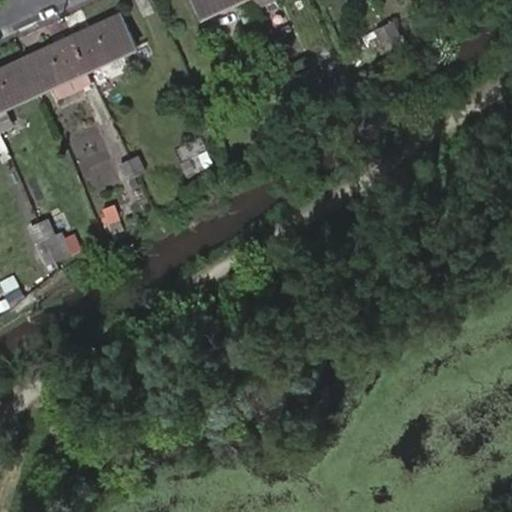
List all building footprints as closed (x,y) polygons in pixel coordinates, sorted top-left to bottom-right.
[(193,0),(201,15),(234,0),(193,0)] [(252,0),(258,13),(286,0),(252,0)] [(87,68),(135,46),(120,13),(72,35),(87,68)] [(383,25),(389,39),(397,34),(391,21),(383,25)] [(381,43),(389,39),(383,25),(373,29),(381,43)] [(23,58),(38,91),(87,68),(72,35),(23,58)] [(0,107),(7,105),(38,91),(23,58),(0,68),(0,107)] [(288,78),(294,91),(303,87),(297,74),(288,78)] [(286,95),(294,91),(288,78),(279,83),(286,95)] [(7,105),(0,107),(0,135),(18,128),(7,105)] [(128,160),(134,173),(143,169),(137,156),(128,160)] [(125,178),(134,173),(128,160),(119,164),(125,178)] [(38,222),(44,236),(55,231),(48,217),(38,222)] [(35,239),(44,236),(38,222),(30,227),(35,239)]
